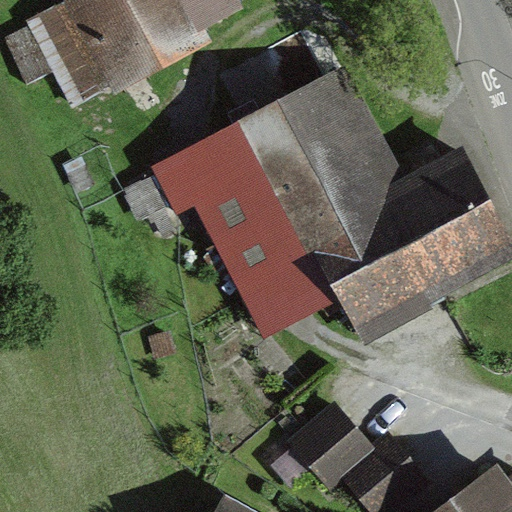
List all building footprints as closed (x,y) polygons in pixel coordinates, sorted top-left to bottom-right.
[(238,0),(55,0),(20,19),(74,120),(210,47),(202,34),(245,12),(238,0)] [(351,58),(170,155),(261,325),(341,282),(366,329),(511,251),(511,230),(465,144),(413,172),(351,58)] [(375,444),(336,396),(287,436),(295,447),(276,463),(295,486),(316,469),(338,496),(347,489),(365,511),(392,511),(430,482),(389,433),(375,444)] [(511,511),(511,485),(499,467),(436,511),(511,511)] [(265,511),(227,490),(214,511),(265,511)]
